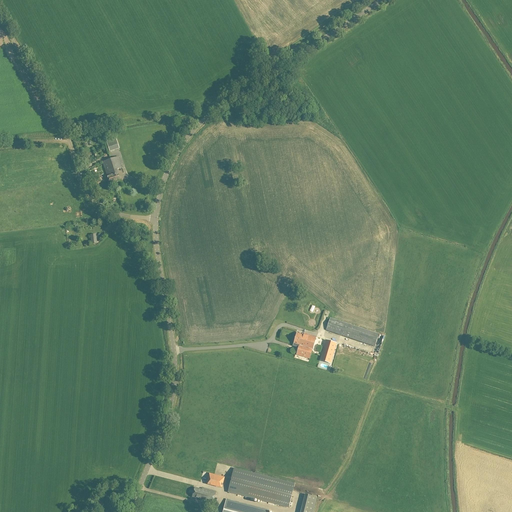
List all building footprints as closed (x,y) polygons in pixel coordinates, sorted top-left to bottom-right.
[(109,152),(119,148),(116,139),(106,142),(109,152)] [(109,183),(115,181),(120,180),(116,170),(122,168),(118,157),(103,163),(109,183)] [(92,179),(94,185),(100,183),(98,177),(92,179)] [(374,347),(378,335),(330,319),(326,331),(374,347)] [(309,359),(315,338),(303,334),(302,336),(297,334),(293,346),(299,348),(297,355),(309,359)] [(322,356),(320,360),(330,363),(332,358),(336,344),(326,341),(322,356)] [(294,485),(234,469),(228,492),(288,508),(294,485)] [(222,488),(225,477),(209,474),(206,484),(222,488)] [(213,504),(216,492),(202,489),(202,490),(195,488),(192,497),(201,500),(200,501),(213,504)] [(300,511),(312,511),(316,497),(305,495),(300,511)] [(269,511),(226,500),(223,511),(269,511)] [(110,511),(113,508),(106,503),(100,511),(110,511)]
